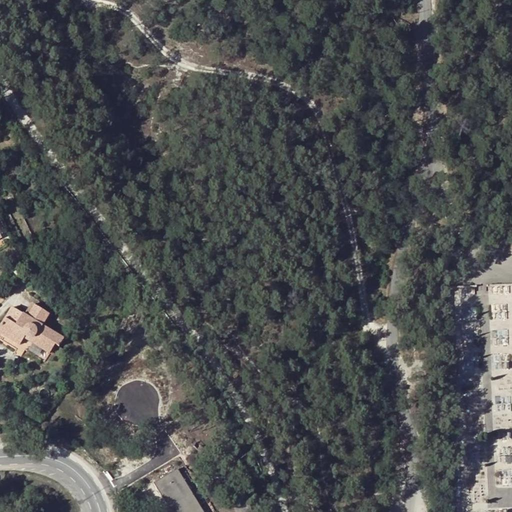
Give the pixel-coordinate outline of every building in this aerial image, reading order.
[(68,249),(64,243),(59,246),(63,253),(68,249)] [(12,307),(0,328),(0,333),(20,345),(24,338),(49,353),(55,344),(59,346),(64,338),(43,326),(49,315),(34,305),(28,317),(12,307)] [(20,345),(0,333),(0,339),(23,353),(25,349),(44,361),(49,353),(24,338),(20,345)] [(201,511),(176,469),(154,483),(172,511),(201,511)] [(250,511),(245,497),(232,502),(235,511),(250,511)]
